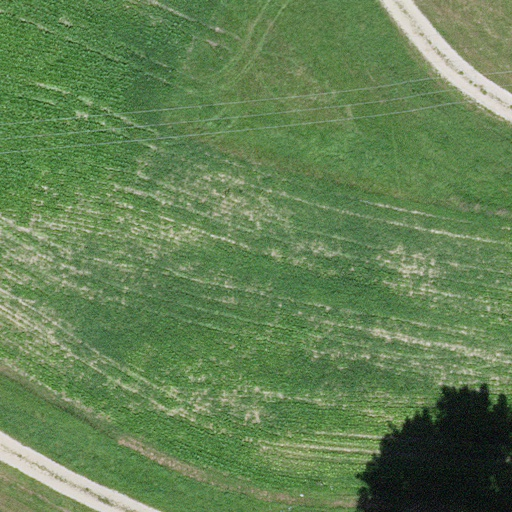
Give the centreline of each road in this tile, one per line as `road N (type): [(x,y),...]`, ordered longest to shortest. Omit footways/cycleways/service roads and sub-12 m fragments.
road 1 (track): [(511,118),(443,77),(380,0)]
road 2 (track): [(0,452),(115,511)]
